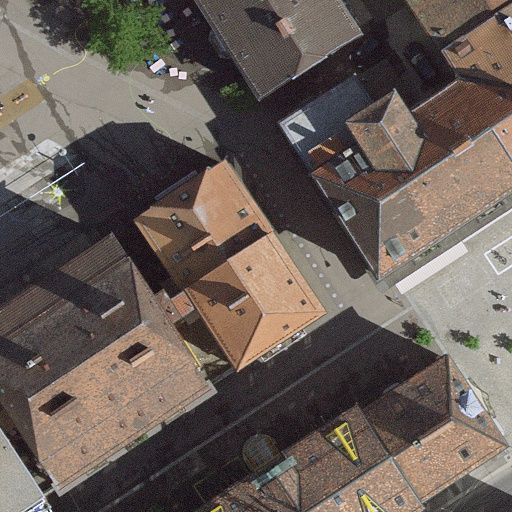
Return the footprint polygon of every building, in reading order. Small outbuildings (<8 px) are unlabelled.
[(329,0),(182,0),(253,110),(357,43),(329,0)] [(511,0),(402,0),(447,68),(511,25),(511,0)] [(466,97),(455,105),(511,191),(511,25),(447,68),(466,97)] [(359,165),(317,192),(381,288),(459,235),(511,202),(511,191),(455,105),(418,129),(399,101),(342,139),(359,165)] [(136,231),(177,295),(267,237),(225,173),(136,231)] [(267,237),(177,295),(232,380),(322,322),(267,237)] [(0,451),(39,511),(44,511),(212,404),(108,242),(0,310),(0,451)] [(440,350),(354,404),(416,502),(502,448),(440,350)] [(354,404),(269,457),(303,511),(399,511),(416,502),(354,404)] [(39,511),(0,451),(0,511),(39,511)] [(183,511),(184,511),(303,511),(269,457),(183,511)]
